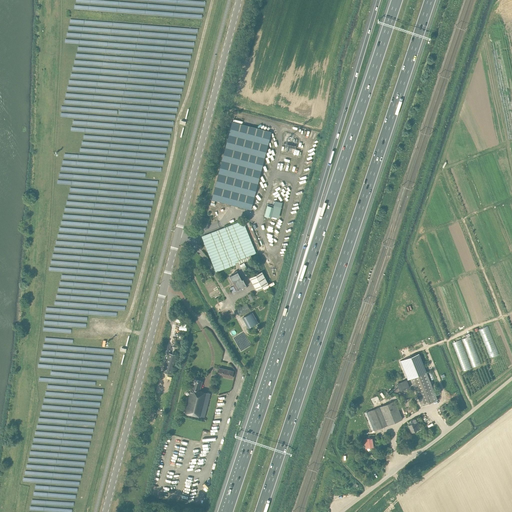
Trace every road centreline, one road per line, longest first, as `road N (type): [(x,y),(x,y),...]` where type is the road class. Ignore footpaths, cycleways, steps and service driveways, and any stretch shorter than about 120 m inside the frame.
road 1 (motorway): [(260,511),(430,0)]
road 2 (tertiary): [(104,511),(238,0)]
road 3 (track): [(369,490),(340,461),(335,437),(482,0)]
road 4 (motorway): [(396,0),(291,318)]
road 5 (motorway): [(378,0),(291,318)]
road 6 (unclassified): [(341,511),(511,378)]
road 7 (motorway): [(291,318),(227,511)]
